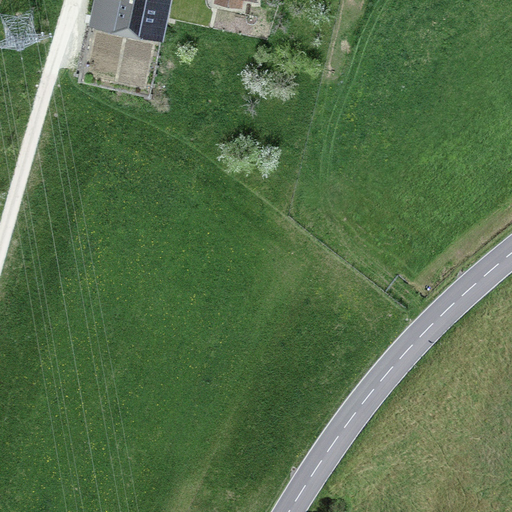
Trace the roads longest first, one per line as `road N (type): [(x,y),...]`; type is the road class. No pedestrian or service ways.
road 1 (track): [(46,88),(153,138),(190,143),(415,340)]
road 2 (secondary): [(511,252),(415,340),(288,511)]
road 3 (track): [(0,250),(71,0)]
